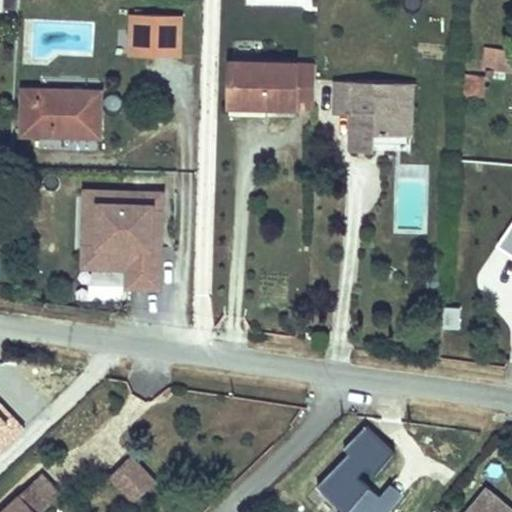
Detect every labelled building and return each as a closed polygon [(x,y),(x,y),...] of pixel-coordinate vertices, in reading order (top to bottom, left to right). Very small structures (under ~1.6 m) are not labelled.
[(18,0),(4,0),(4,9),(18,10),(18,0)] [(181,56),(182,16),(131,14),(131,31),(147,32),(147,55),(181,56)] [(147,55),(147,32),(131,31),(130,54),(147,55)] [(510,73),(511,56),(511,50),(486,47),(483,70),(487,70),(486,76),(493,77),(494,70),(510,73)] [(315,109),(316,65),(232,63),(230,107),(315,109)] [(505,79),(506,72),(494,70),(493,77),(505,79)] [(484,97),(486,76),(463,74),(460,94),(484,97)] [(396,135),(397,106),(412,106),(413,83),(336,81),(335,114),(352,114),(351,150),(374,151),(375,134),(396,135)] [(99,136),(100,93),(25,91),(23,134),(99,136)] [(411,135),(412,106),(397,106),(396,135),(411,135)] [(266,115),(266,108),(230,107),(230,114),(266,115)] [(410,151),(411,140),(376,138),(375,149),(410,151)] [(130,206),(131,191),(86,190),(85,205),(130,206)] [(130,206),(85,205),(84,244),(106,245),(106,268),(128,268),(128,287),(161,288),(162,245),(157,245),(158,225),(163,225),(164,192),(131,191),(130,206)] [(511,216),(493,245),(511,257),(511,216)] [(106,268),(106,245),(84,244),(83,267),(106,268)] [(394,453),(365,426),(343,449),(348,454),(316,486),(342,511),(386,511),(375,503),(364,494),(369,488),(356,477),(366,465),(377,474),(394,453)] [(151,485),(127,460),(104,483),(128,508),(151,485)] [(40,511),(55,500),(32,478),(16,492),(23,499),(9,511),(40,511)] [(375,503),(386,511),(389,511),(404,495),(390,484),(380,497),(369,488),(364,494),(375,503)] [(471,511),(479,511),(494,495),(487,490),(470,510),(471,511)] [(511,511),(511,510),(494,495),(479,511),(471,511),(470,510),(468,511),(511,511)]
